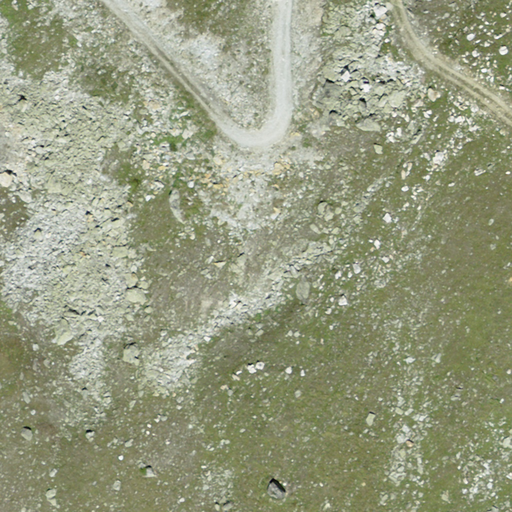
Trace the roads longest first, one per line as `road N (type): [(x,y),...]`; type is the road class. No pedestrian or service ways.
road 1 (track): [(280,0),(279,116),(235,140),(210,99),(95,0)]
road 2 (track): [(511,125),(387,28),(379,0)]
